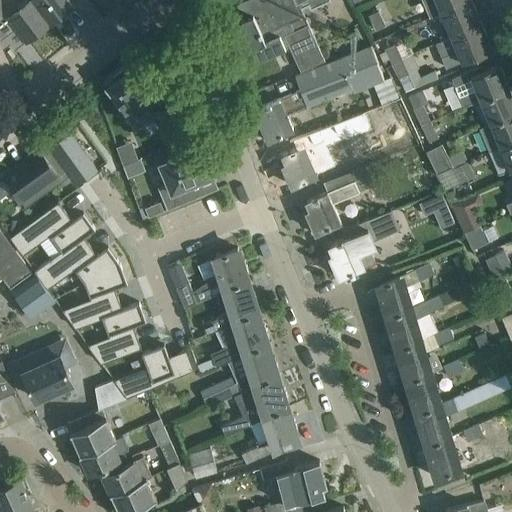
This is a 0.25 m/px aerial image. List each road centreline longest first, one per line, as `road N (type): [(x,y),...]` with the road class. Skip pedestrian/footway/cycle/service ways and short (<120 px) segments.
road 1 (residential): [(394,502),(414,492),(352,293),(302,311)]
road 2 (residential): [(265,208),(185,0)]
road 3 (residential): [(394,502),(357,442),(302,311)]
road 4 (residential): [(0,121),(156,0)]
road 5 (residential): [(147,258),(265,208)]
